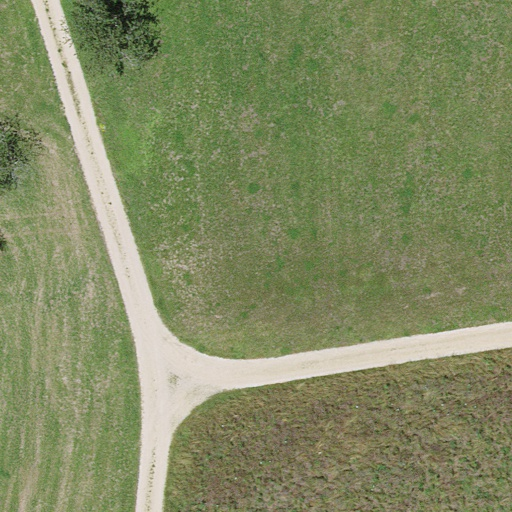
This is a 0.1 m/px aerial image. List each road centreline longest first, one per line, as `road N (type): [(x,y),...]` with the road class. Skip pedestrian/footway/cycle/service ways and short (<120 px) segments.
road 1 (track): [(42,0),(162,392),(146,511)]
road 2 (track): [(162,392),(511,334)]
